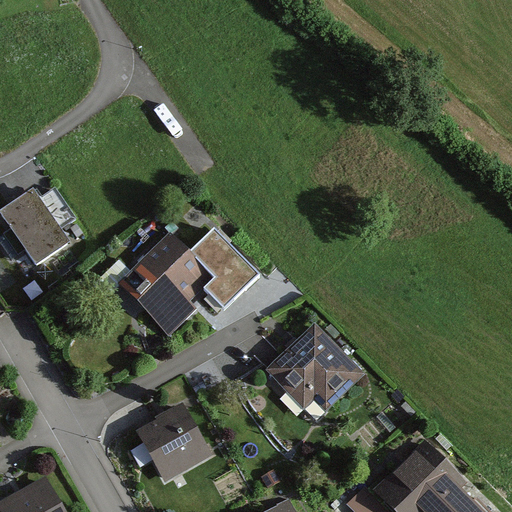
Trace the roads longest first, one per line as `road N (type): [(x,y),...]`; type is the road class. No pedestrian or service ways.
road 1 (residential): [(0,323),(115,511)]
road 2 (residential): [(135,72),(0,164)]
